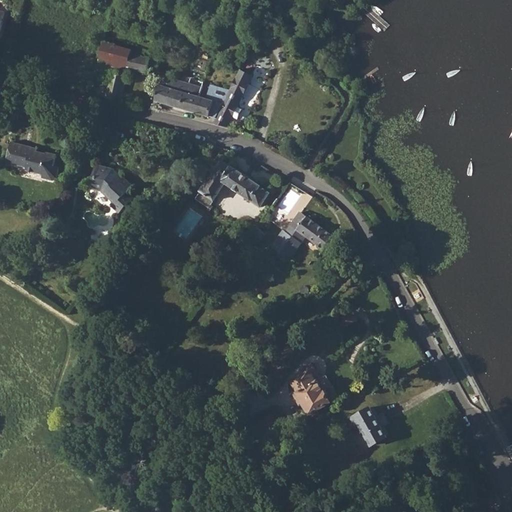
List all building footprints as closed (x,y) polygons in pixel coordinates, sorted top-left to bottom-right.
[(132,53),(128,69),(147,73),(149,65),(158,67),(160,59),(152,57),(151,58),(132,53)] [(216,119),(214,124),(228,128),(231,121),(234,120),(238,122),(243,111),(240,110),(238,107),(253,78),(240,72),(230,91),(216,119)] [(178,75),(175,88),(181,90),(185,77),(178,75)] [(175,88),(170,105),(196,113),(201,97),(199,96),(201,88),(199,87),(200,81),(185,77),(181,90),(175,88)] [(157,101),(170,105),(175,88),(161,84),(157,101)] [(98,85),(95,96),(122,102),(124,91),(106,87),(98,85)] [(201,97),(196,113),(216,119),(230,91),(211,85),(207,98),(201,97)] [(191,140),(184,137),(182,144),(182,145),(183,146),(184,146),(185,146),(186,145),(188,146),(191,140)] [(11,139),(6,160),(26,165),(26,169),(43,173),(42,176),(53,179),(57,176),(59,165),(54,164),(57,152),(46,150),(46,151),(37,149),(38,145),(11,139)] [(222,159),(201,190),(215,200),(227,182),(262,206),(271,192),(262,186),(262,185),(233,165),(232,166),(222,159)] [(96,161),(90,186),(100,189),(112,200),(110,203),(119,211),(133,196),(128,189),(133,183),(121,171),(120,172),(114,166),(96,161)] [(301,212),(287,231),(293,236),(283,250),(279,247),(274,253),(285,260),(290,255),(292,256),(307,236),(325,249),(335,236),(301,212)] [(215,285),(207,296),(212,299),(220,289),(215,285)] [(343,318),(347,325),(357,320),(353,313),(343,318)] [(304,373),(291,380),(298,392),(298,393),(319,381),(322,379),(314,364),(310,365),(312,369),(304,373)] [(319,381),(298,393),(305,403),(311,414),(331,402),(319,381)] [(298,393),(298,392),(295,394),(301,405),(305,403),(298,393)] [(370,407),(352,418),(358,428),(361,426),(364,431),(372,445),(387,437),(370,407)] [(451,426),(450,428),(449,430),(448,433),(449,435),(451,437),(453,438),(456,438),(458,437),(460,436),(461,434),(462,431),(461,429),(459,427),(458,426),(455,425),(453,426),(451,426)]
